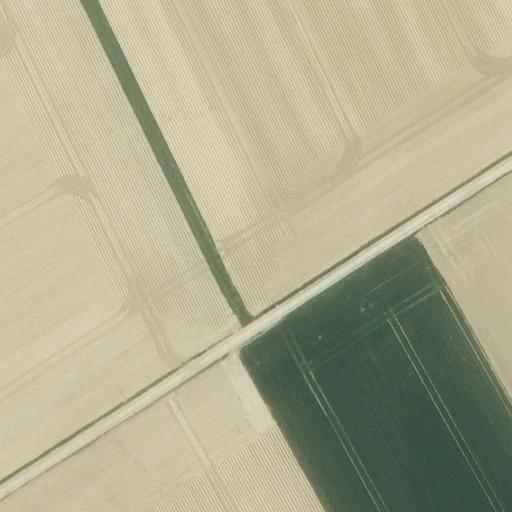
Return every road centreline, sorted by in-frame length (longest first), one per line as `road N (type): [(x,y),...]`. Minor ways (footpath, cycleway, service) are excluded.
road 1 (track): [(0,496),(511,167)]
road 2 (track): [(85,0),(245,338)]
